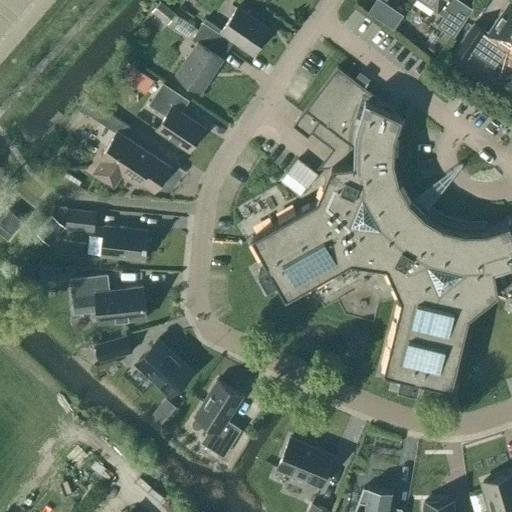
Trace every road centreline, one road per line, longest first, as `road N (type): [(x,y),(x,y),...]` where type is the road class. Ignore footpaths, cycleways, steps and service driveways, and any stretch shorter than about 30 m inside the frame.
road 1 (residential): [(511,415),(427,428),(210,328),(195,302),(203,211),(227,152),(314,20)]
road 2 (residential): [(511,168),(314,20)]
